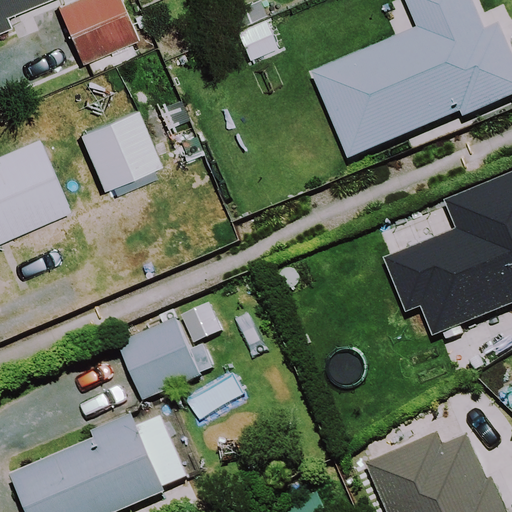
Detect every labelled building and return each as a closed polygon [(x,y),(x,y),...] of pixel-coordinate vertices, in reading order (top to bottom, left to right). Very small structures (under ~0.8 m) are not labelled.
[(0,0),(0,24),(60,0),(0,0)] [(143,38),(125,0),(83,0),(62,10),(87,64),(143,38)] [(492,39),(476,0),(409,0),(424,37),(318,76),(349,159),(511,98),(511,41),(509,33),(492,39)] [(165,168),(141,113),(85,137),(109,192),(165,168)] [(0,243),(75,212),(44,140),(0,159),(0,243)] [(511,184),(447,211),(458,237),(389,266),(410,317),(425,311),(436,337),(509,307),(511,314),(511,184)] [(210,373),(186,321),(124,349),(148,401),(210,373)] [(95,437),(98,443),(16,481),(30,511),(130,511),(195,482),(163,413),(144,422),(141,416),(95,437)] [(511,511),(511,509),(501,483),(491,488),(484,472),(473,445),(452,454),(444,435),(370,465),(389,511),(511,511)] [(350,511),(341,492),(297,511),(350,511)]
